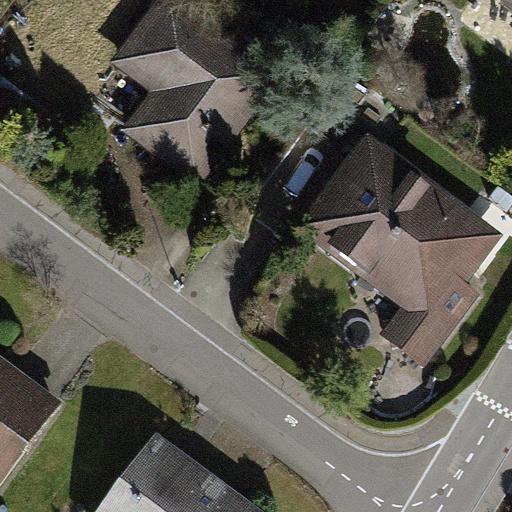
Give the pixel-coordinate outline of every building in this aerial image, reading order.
[(291,73),(187,0),(155,0),(106,70),(145,98),(116,139),(201,199),(291,73)] [(511,0),(492,0),(472,28),(511,57),(511,0)] [(349,319),(424,380),(469,325),(449,309),(504,242),(373,135),(295,229),(371,292),(349,319)] [(0,495),(65,410),(0,360),(0,495)] [(252,511),(158,442),(106,511),(252,511)]
